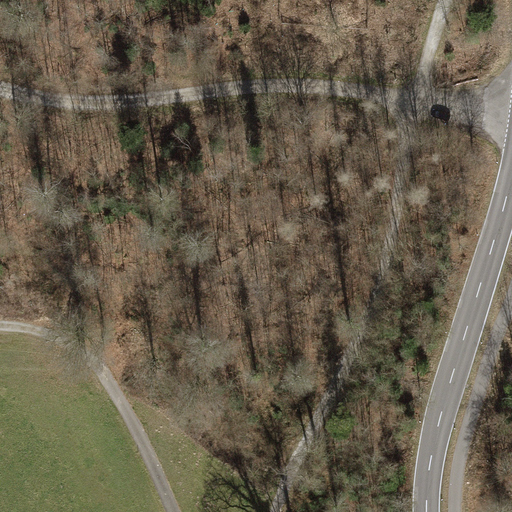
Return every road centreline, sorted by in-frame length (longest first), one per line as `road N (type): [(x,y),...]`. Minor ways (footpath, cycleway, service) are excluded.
road 1 (track): [(277,511),(384,271),(406,135),(444,0)]
road 2 (track): [(511,114),(335,88),(90,103),(0,90)]
road 3 (tertiary): [(426,511),(432,444),(511,178)]
road 4 (track): [(175,511),(99,367),(52,333),(0,325)]
